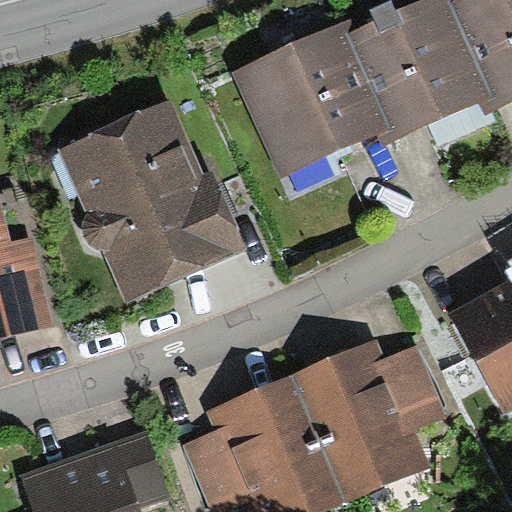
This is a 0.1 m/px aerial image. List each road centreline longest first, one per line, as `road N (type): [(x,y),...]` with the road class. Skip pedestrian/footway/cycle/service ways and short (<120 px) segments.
road 1 (residential): [(511,202),(237,333),(0,409)]
road 2 (tertiary): [(128,0),(0,36)]
